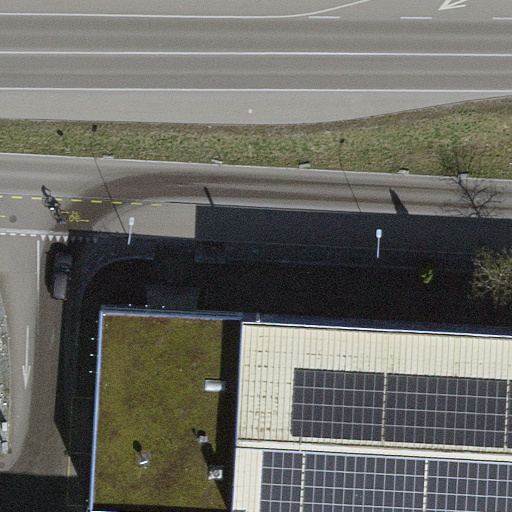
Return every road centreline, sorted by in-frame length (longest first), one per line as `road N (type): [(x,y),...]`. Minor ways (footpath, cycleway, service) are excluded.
road 1 (tertiary): [(0,173),(511,200)]
road 2 (primary): [(511,54),(0,51)]
